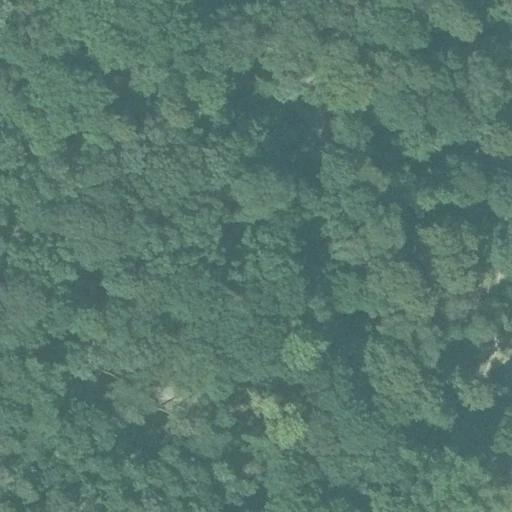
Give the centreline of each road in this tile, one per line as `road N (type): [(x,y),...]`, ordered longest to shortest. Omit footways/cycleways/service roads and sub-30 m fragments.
road 1 (unknown): [(91,511),(116,490),(175,398),(186,319),(215,247),(240,219),(333,165),(376,124),(394,0)]
road 2 (unknown): [(511,290),(441,511)]
